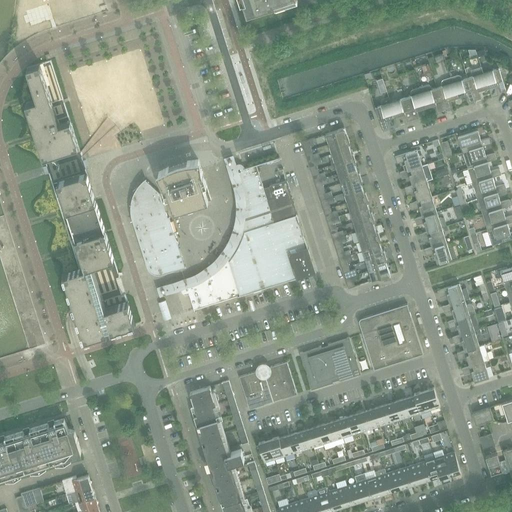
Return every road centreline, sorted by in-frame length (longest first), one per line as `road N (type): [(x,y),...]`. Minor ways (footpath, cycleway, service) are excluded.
road 1 (residential): [(138,371),(141,352),(157,345),(323,291),(338,294),(343,307)]
road 2 (residential): [(144,387),(337,327),(343,307)]
road 3 (residential): [(243,419),(439,356)]
road 4 (residential): [(170,6),(214,144),(252,139)]
road 5 (residential): [(511,157),(495,112),(373,148)]
road 6 (residential): [(400,511),(462,492),(474,479),(453,398)]
road 7 (residential): [(252,139),(206,0)]
road 8 (residential): [(416,283),(373,148)]
road 9 (residential): [(373,148),(355,110),(267,134)]
road 10 (residential): [(183,511),(144,387)]
road 11 (residential): [(115,511),(77,391)]
